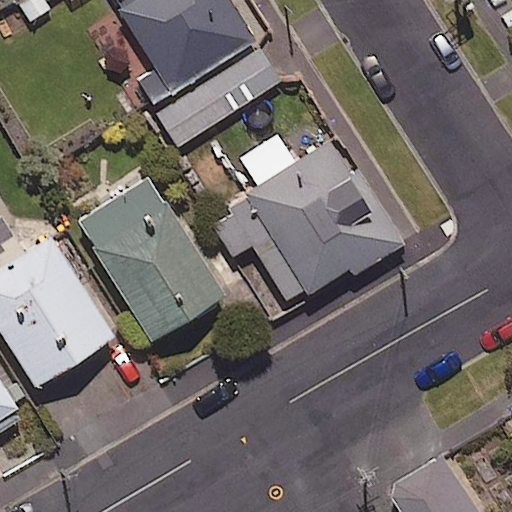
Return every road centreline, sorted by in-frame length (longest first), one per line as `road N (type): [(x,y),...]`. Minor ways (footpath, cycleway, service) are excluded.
road 1 (residential): [(511,276),(244,429)]
road 2 (residential): [(367,0),(511,230)]
road 3 (residential): [(244,429),(105,511)]
